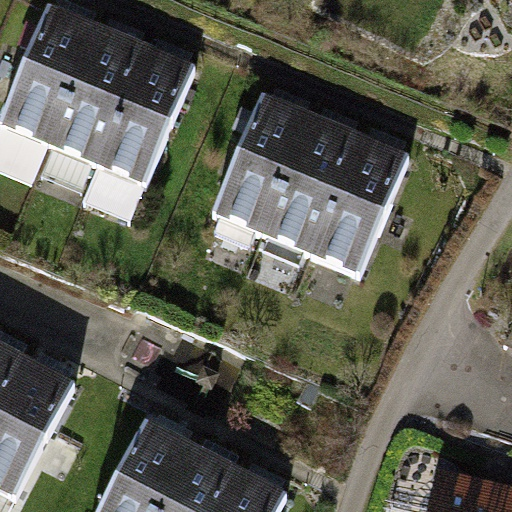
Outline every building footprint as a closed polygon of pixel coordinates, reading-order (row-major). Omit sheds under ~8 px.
[(50,14),(1,132),(150,192),(198,74),(163,60),(113,40),(78,26),(50,14)] [(268,98),(217,218),(361,279),(412,159),(378,145),(330,125),(295,110),(268,98)] [(56,156),(47,181),(91,197),(101,172),(56,156)] [(0,497),(18,507),(79,390),(51,375),(3,350),(0,348),(0,497)] [(216,455),(152,423),(106,511),(278,511),(289,492),(263,479),(216,455)] [(439,478),(430,511),(511,511),(511,495),(488,490),(439,478)]
